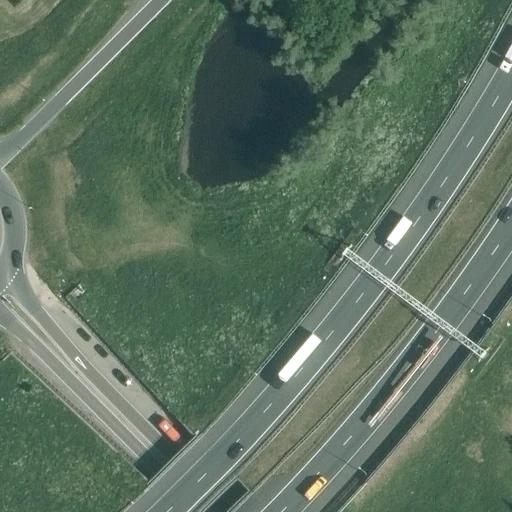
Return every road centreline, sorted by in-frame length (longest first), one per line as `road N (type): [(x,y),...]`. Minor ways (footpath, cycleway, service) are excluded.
road 1 (motorway): [(511,70),(476,136),(366,289),(171,511)]
road 2 (motorway): [(281,511),(438,328),(511,222)]
road 3 (primary): [(220,511),(0,300)]
road 4 (motorway): [(161,0),(0,156)]
road 5 (primary): [(0,288),(16,264),(22,226),(0,179)]
